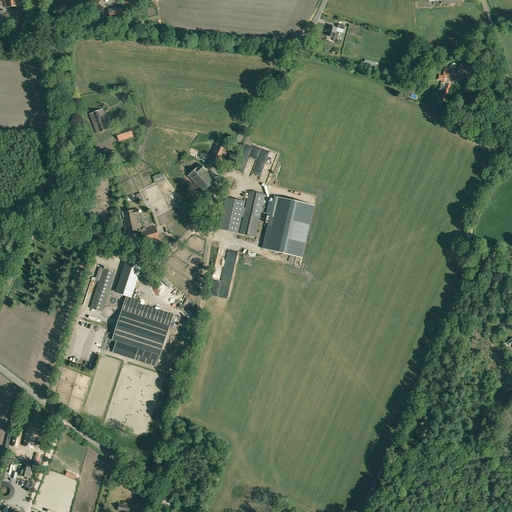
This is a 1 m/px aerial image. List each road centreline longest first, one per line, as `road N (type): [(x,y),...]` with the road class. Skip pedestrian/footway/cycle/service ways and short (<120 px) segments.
road 1 (unclassified): [(36,229),(100,233),(147,261),(162,260),(215,193),(244,129),(324,0)]
road 2 (track): [(213,196),(163,497)]
road 3 (track): [(365,511),(459,293),(468,243)]
road 4 (unclassified): [(36,229),(61,191),(52,0)]
road 5 (tertiary): [(181,511),(0,367)]
